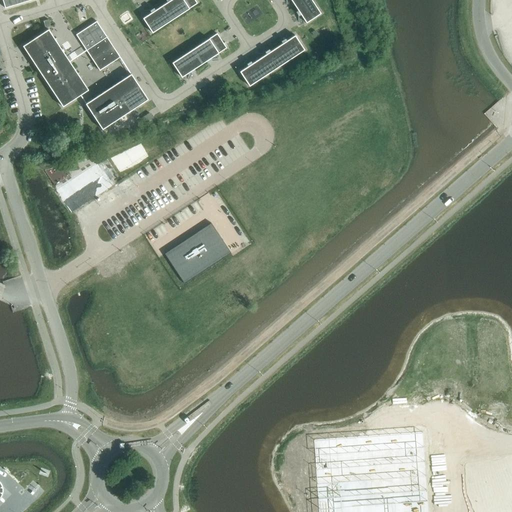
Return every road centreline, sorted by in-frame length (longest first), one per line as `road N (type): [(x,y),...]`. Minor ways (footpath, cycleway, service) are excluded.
road 1 (unclassified): [(511,140),(226,391)]
road 2 (unclassified): [(68,417),(68,361),(2,160),(24,133),(25,110)]
road 3 (unclassified): [(511,446),(425,455),(411,431),(426,408),(442,406),(504,442)]
